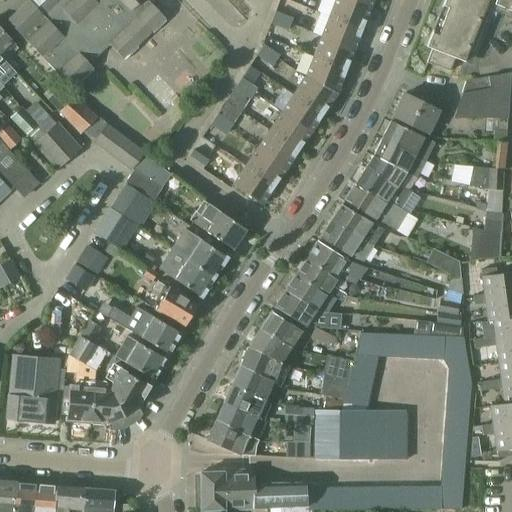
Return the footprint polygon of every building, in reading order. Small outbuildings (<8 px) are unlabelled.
[(151,32),(153,34),(166,21),(164,19),(165,18),(147,0),(33,0),(9,23),(71,88),(79,81),(81,83),(94,71),(92,69),(93,68),(89,64),(110,45),(123,59),(124,58),(126,60),(139,48),(137,46),(151,32)] [(370,8),(349,0),(334,0),(329,16),(362,29),(370,8)] [(349,0),(370,8),(373,0),(349,0)] [(511,0),(444,0),(426,47),(432,50),(427,63),(450,73),(456,59),(465,63),(489,3),(511,11),(511,0)] [(290,25),(293,19),(275,12),(273,18),(290,25)] [(320,37),(354,50),(362,29),(329,16),(320,37)] [(273,18),(271,24),(288,31),(290,25),(273,18)] [(0,28),(0,56),(5,61),(10,56),(7,53),(11,49),(14,52),(17,49),(14,46),(15,45),(0,28)] [(312,58),(346,71),(354,50),(320,37),(312,58)] [(276,61),(280,56),(264,45),(260,51),(276,61)] [(260,51),(256,56),(272,67),(276,61),(260,51)] [(0,82),(12,71),(4,62),(5,61),(0,56),(0,82)] [(306,75),(337,92),(346,71),(312,58),(306,75)] [(465,81),(453,119),(487,119),(507,119),(508,119),(510,73),(465,81)] [(295,91),(324,111),(337,92),(306,75),(295,91)] [(257,89),(241,78),(238,84),(254,94),(257,89)] [(238,84),(234,89),(250,100),(254,94),(238,84)] [(295,91),(282,110),(311,130),(324,111),(295,91)] [(392,115),(427,133),(438,109),(404,92),(392,115)] [(80,134),(96,118),(98,117),(73,98),(72,100),(70,98),(58,110),(59,112),(58,113),(80,134)] [(26,135),(37,123),(21,107),(9,119),(26,135)] [(311,130),(282,110),(269,129),(299,149),(311,130)] [(230,130),(233,124),(217,114),(214,120),(230,130)] [(494,141),(497,142),(506,143),(507,119),(487,119),(487,134),(495,134),(494,141)] [(214,120),(210,125),(226,136),(230,130),(214,120)] [(0,124),(0,139),(9,150),(20,141),(4,121),(0,124)] [(412,154),(415,155),(426,159),(434,143),(424,138),(425,137),(391,121),(382,139),(412,154)] [(58,125),(47,135),(67,160),(79,149),(58,125)] [(94,142),(103,150),(116,132),(107,125),(94,142)] [(269,129),(263,138),(256,149),(286,168),(299,149),(269,129)] [(126,139),(116,132),(103,150),(113,157),(126,139)] [(36,145),(57,168),(67,160),(47,135),(36,145)] [(135,146),(126,139),(113,157),(122,164),(135,146)] [(407,172),(418,175),(426,159),(415,155),(412,154),(382,139),(373,156),(403,170),(407,172)] [(0,141),(0,157),(8,150),(0,141)] [(507,143),(506,143),(497,142),(494,168),(504,169),(507,143)] [(132,171),(145,154),(135,146),(122,164),(132,171)] [(286,168),(256,149),(243,168),(273,188),(286,168)] [(193,150),(189,156),(204,167),(208,161),(193,150)] [(403,170),(373,156),(365,168),(396,186),(401,179),(410,184),(415,177),(417,178),(418,175),(407,172),(403,170)] [(230,187),(260,207),(273,188),(243,168),(230,187)] [(396,186),(365,168),(354,184),(389,205),(401,208),(412,191),(395,188),(396,186)] [(504,169),(494,168),(490,189),(503,192),(504,169)] [(0,180),(0,198),(1,200),(11,191),(0,180)] [(343,200),(375,220),(395,231),(406,212),(401,209),(401,208),(389,205),(354,184),(343,200)] [(110,208),(140,227),(155,204),(125,185),(110,208)] [(488,189),(485,210),(502,214),(503,192),(490,189),(488,189)] [(219,212),(203,200),(189,221),(232,250),(246,230),(219,212)] [(330,220),(371,246),(373,246),(384,230),(371,223),(340,204),(330,220)] [(115,241),(128,220),(110,209),(97,230),(115,241)] [(501,233),(502,214),(485,210),(485,212),(482,211),(481,219),(485,219),(484,231),(501,233)] [(330,220),(320,237),(352,257),(363,261),(373,246),(371,246),(330,220)] [(182,238),(184,240),(176,252),(214,278),(227,258),(187,230),(182,238)] [(481,260),(500,256),(501,234),(488,233),(482,232),(481,260)] [(348,262),(316,241),(306,257),(337,277),(341,280),(355,284),(357,279),(345,272),(342,270),(348,262)] [(76,261),(97,274),(107,259),(87,245),(76,261)] [(412,260),(461,277),(459,261),(433,249),(425,262),(413,258),(412,260)] [(214,278),(176,252),(168,264),(165,263),(160,271),(200,298),(214,278)] [(341,280),(337,277),(306,257),(295,273),(330,296),(343,300),(346,295),(335,289),(332,286),(337,278),(340,280),(355,285),(357,279),(355,284),(341,280)] [(9,259),(0,264),(0,288),(19,278),(9,259)] [(448,285),(447,288),(462,293),(461,277),(412,260),(408,271),(448,285)] [(67,278),(77,284),(86,270),(75,264),(68,276),(67,278)] [(148,268),(143,276),(152,282),(157,273),(148,268)] [(482,277),(496,275),(495,268),(493,268),(481,270),(482,277)] [(511,272),(496,275),(482,277),(481,277),(484,295),(484,299),(511,295),(511,272)] [(336,299),(344,301),(346,295),(343,300),(330,296),(295,273),(285,289),(320,312),(327,312),(330,308),(329,308),(336,299)] [(184,327),(196,305),(156,282),(151,290),(158,294),(151,308),(184,327)] [(463,294),(462,293),(447,288),(446,297),(443,297),(443,300),(459,305),(461,294),(463,294)] [(320,312),(285,289),(274,306),(305,327),(314,328),(340,329),(341,313),(320,312)] [(485,303),(484,299),(484,295),(473,296),(473,301),(474,305),(485,303)] [(511,317),(511,295),(484,299),(485,303),(488,321),(493,320),(511,317)] [(437,310),(457,314),(459,305),(443,300),(443,301),(439,300),(437,310)] [(136,307),(130,316),(147,326),(140,338),(168,354),(180,334),(136,307)] [(270,311),(259,329),(293,347),(296,348),(299,342),(296,341),(300,330),(270,311)] [(460,326),(460,324),(461,318),(437,314),(435,321),(435,323),(451,325),(460,326)] [(511,339),(511,317),(493,320),(493,322),(495,337),(496,341),(511,339)] [(88,320),(83,329),(79,336),(92,343),(101,328),(88,320)] [(429,334),(463,335),(462,332),(462,327),(460,326),(451,325),(435,323),(430,322),(429,331),(429,334)] [(329,347),(333,337),(314,328),(310,338),(329,347)] [(293,347),(259,329),(248,346),(281,362),(288,351),(291,352),(293,347)] [(375,370),(378,358),(360,333),(353,365),(375,370)] [(378,358),(391,358),(391,333),(360,333),(378,358)] [(404,334),(391,333),(391,358),(403,358),(404,334)] [(404,334),(403,358),(416,359),(417,334),(404,334)] [(417,334),(416,359),(429,359),(429,334),(417,334)] [(463,335),(429,334),(429,359),(441,359),(463,335)] [(463,335),(441,359),(448,370),(466,358),(463,335)] [(79,336),(68,354),(85,365),(95,371),(104,355),(107,357),(109,354),(92,343),(79,336)] [(121,344),(114,356),(153,380),(154,377),(157,376),(161,371),(159,368),(165,359),(126,336),(121,344)] [(496,341),(495,337),(484,338),(485,347),(496,345),(496,341)] [(484,338),(474,340),(473,340),(473,345),(474,348),(485,347),(484,338)] [(511,339),(496,341),(496,345),(499,363),(511,360),(511,339)] [(239,365),(273,379),(271,383),(280,387),(289,366),(281,362),(248,346),(247,349),(239,365)] [(77,372),(77,361),(85,365),(68,354),(67,355),(66,372),(77,372)] [(56,400),(55,400),(59,360),(13,355),(9,395),(6,420),(53,424),(56,400)] [(466,358),(448,370),(447,383),(471,385),(466,358)] [(511,360),(499,363),(501,380),(502,384),(511,382),(511,360)] [(93,380),(92,388),(90,420),(92,420),(92,423),(101,424),(101,421),(106,421),(106,424),(110,421),(120,422),(130,416),(135,408),(140,408),(136,406),(148,386),(112,365),(105,377),(113,382),(108,390),(106,389),(106,382),(104,381),(93,380)] [(273,379),(239,365),(231,383),(265,398),(271,383),(273,379)] [(372,383),(375,370),(353,365),(350,377),(372,383)] [(323,375),(320,395),(343,399),(344,394),(345,390),(347,381),(323,375)] [(369,395),(372,383),(350,378),(347,390),(369,395)] [(499,380),(490,381),(491,390),(502,388),(502,384),(501,380),(499,380)] [(490,381),(479,383),(480,388),(480,391),(491,390),(490,381)] [(511,382),(502,384),(502,388),(505,404),(505,406),(511,404),(511,382)] [(265,398),(231,383),(223,402),(260,418),(264,420),(272,403),(264,399),(265,398)] [(446,396),(470,397),(471,385),(447,383),(446,396)] [(87,420),(90,420),(92,388),(78,387),(78,385),(68,384),(66,418),(77,418),(77,422),(87,423),(87,420)] [(345,390),(344,394),(343,399),(345,399),(344,403),(366,408),(369,395),(347,390),(345,390)] [(445,408),(469,410),(470,397),(446,396),(445,408)] [(260,418),(223,402),(215,420),(248,436),(253,424),(257,426),(260,418)] [(366,411),(366,408),(344,403),(342,411),(312,411),(313,460),(329,460),(329,435),(342,435),(355,435),(367,435),(367,411),(366,411)] [(511,404),(505,406),(505,404),(490,406),(493,425),(494,429),(511,426),(511,404)] [(444,421),(468,423),(469,410),(445,408),(444,421)] [(380,411),(367,411),(367,435),(380,435),(380,424),(380,411)] [(380,411),(380,424),(406,424),(406,411),(380,411)] [(250,441),(252,437),(248,436),(215,420),(207,440),(240,455),(247,439),(250,441)] [(443,434),(467,436),(468,423),(444,421),(443,434)] [(406,435),(406,424),(380,424),(380,435),(406,435)] [(492,425),(481,426),(482,431),(482,434),(493,433),(494,433),(494,429),(493,425),(492,425)] [(511,426),(494,429),(494,433),(497,452),(511,450),(511,449),(511,426)] [(442,447),(466,449),(467,436),(443,434),(442,447)] [(329,460),(342,460),(342,435),(329,435),(329,460)] [(342,460),(355,460),(355,435),(342,435),(342,460)] [(367,435),(355,435),(355,460),(368,460),(367,435)] [(380,435),(367,435),(368,460),(380,459),(380,447),(380,435)] [(380,435),(380,447),(406,446),(406,435),(380,435)] [(285,457),(309,458),(309,443),(285,442),(285,457)] [(406,459),(406,446),(380,447),(380,459),(406,459)] [(441,460),(465,461),(466,449),(442,447),(441,460)] [(498,458),(511,456),(511,450),(497,452),(498,458)] [(441,472),(464,474),(465,461),(441,460),(441,472)] [(201,472),(201,509),(253,507),(306,506),(306,505),(306,482),(253,484),(253,470),(201,472)] [(441,472),(440,485),(461,508),(464,474),(441,472)] [(12,511),(15,483),(0,481),(0,511),(12,511)] [(31,511),(34,484),(15,483),(12,511),(31,511)] [(34,484),(31,511),(53,511),(56,486),(34,484)] [(400,485),(386,486),(387,509),(400,509),(400,485)] [(413,485),(400,485),(400,509),(409,509),(413,509),(413,485)] [(426,485),(413,485),(413,509),(420,509),(427,509),(426,485)] [(440,485),(426,485),(427,509),(461,508),(440,485)] [(56,486),(53,511),(81,511),(84,488),(56,486)] [(320,486),(307,486),(307,505),(309,505),(309,509),(320,509),(320,486)] [(333,486),(320,486),(320,509),(333,509),(333,486)] [(346,486),(333,486),(333,509),(344,509),(347,509),(346,486)] [(360,486),(346,486),(347,509),(360,509),(360,486)] [(373,486),(360,486),(360,509),(373,509),(373,486)] [(386,486),(373,486),(373,509),(387,509),(386,486)] [(111,511),(114,491),(84,488),(81,511),(111,511)]
